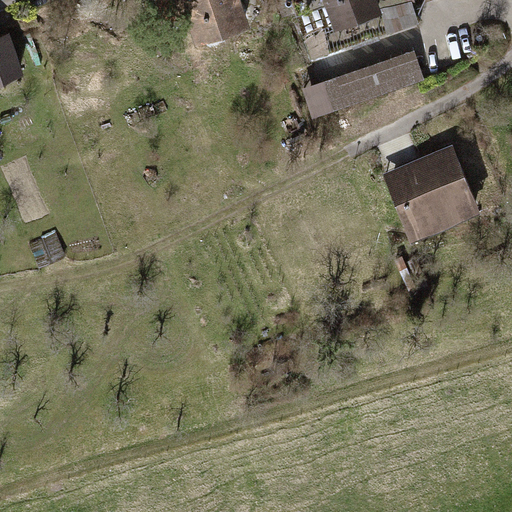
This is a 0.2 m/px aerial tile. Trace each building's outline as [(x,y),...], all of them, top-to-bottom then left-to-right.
[(236,0),(186,0),(199,38),(244,22),(236,0)] [(292,0),(312,55),(421,17),(415,0),(292,0)] [(7,32),(0,35),(0,75),(20,68),(7,32)] [(415,49),(321,81),(331,110),(425,78),(415,49)] [(452,145),(426,156),(431,169),(390,186),(409,229),(476,201),(452,145)]
